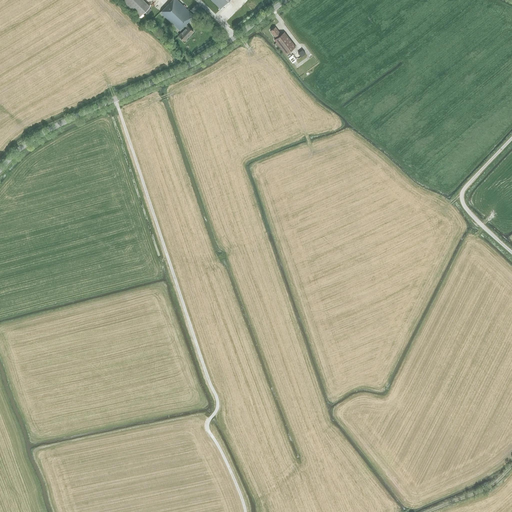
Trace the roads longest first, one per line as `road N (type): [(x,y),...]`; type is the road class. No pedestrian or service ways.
road 1 (track): [(115,100),(217,402),(207,428),(246,511)]
road 2 (tertiary): [(0,172),(46,132),(220,50),(288,0)]
road 3 (residential): [(511,253),(461,200),(511,137)]
